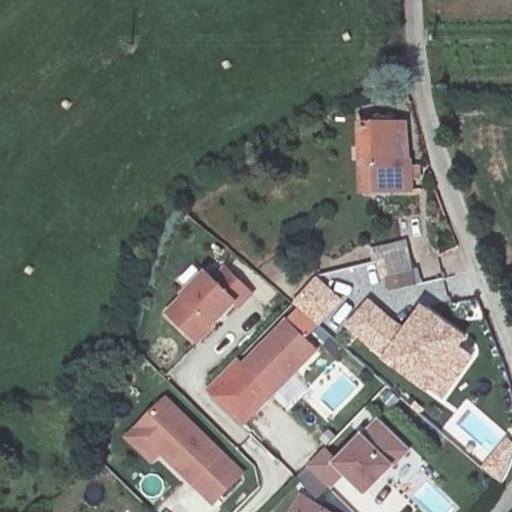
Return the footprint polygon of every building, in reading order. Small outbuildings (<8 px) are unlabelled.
[(354,126),(359,197),(407,194),(405,161),(400,162),(398,123),(354,126)] [(378,245),(387,290),(418,285),(410,239),(378,245)] [(253,297),(228,272),(216,284),(208,278),(171,316),(199,345),(236,306),(241,311),(253,297)] [(343,328),(441,404),(484,348),(423,301),(404,324),(368,296),(343,328)] [(316,357),(288,328),(244,372),(271,401),(316,357)] [(485,462),(508,434),(471,402),(447,429),(485,462)] [(239,480),(164,405),(136,433),(159,456),(211,508),(239,480)] [(404,458),(377,431),(337,471),(322,457),(306,473),(326,494),(342,477),(364,499),(404,458)] [(159,456),(136,433),(127,442),(150,465),(159,456)]
